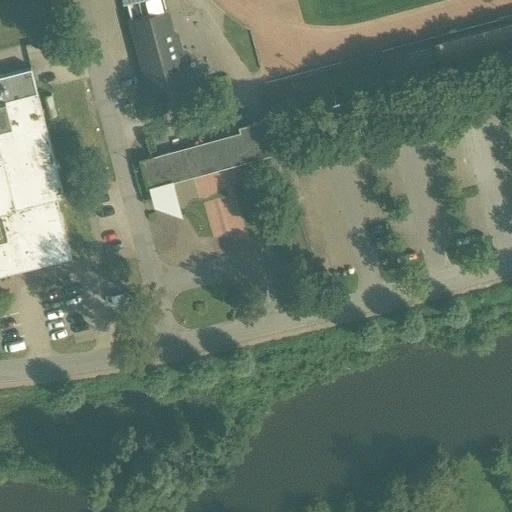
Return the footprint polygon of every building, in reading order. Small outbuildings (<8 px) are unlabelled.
[(125,0),(130,18),(164,9),(167,9),(164,0),(125,0)] [(164,9),(130,18),(149,86),(170,81),(165,62),(173,60),(179,50),(174,35),(169,32),(164,9)] [(511,20),(433,41),(438,60),(440,66),(511,47),(511,20)] [(0,74),(0,100),(37,91),(30,67),(0,74)] [(0,274),(71,257),(56,197),(63,195),(48,137),(37,91),(0,100),(0,274)] [(160,153),(168,182),(175,180),(286,150),(276,116),(238,126),(239,131),(242,139),(174,157),(172,150),(160,153)] [(239,131),(172,150),(174,157),(242,139),(239,131)] [(168,182),(160,153),(138,159),(147,188),(151,187),(168,182)] [(175,180),(168,182),(151,187),(156,204),(185,215),(175,180)]
